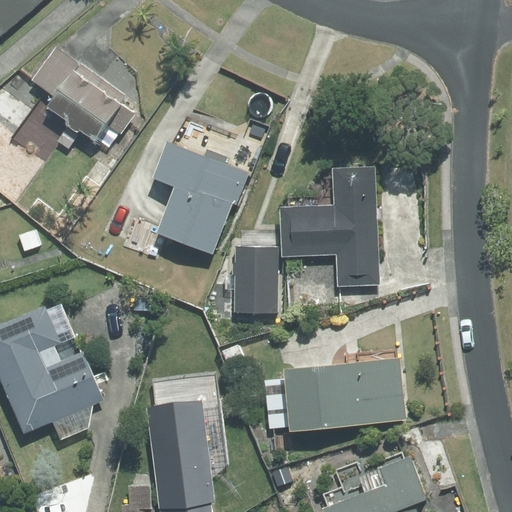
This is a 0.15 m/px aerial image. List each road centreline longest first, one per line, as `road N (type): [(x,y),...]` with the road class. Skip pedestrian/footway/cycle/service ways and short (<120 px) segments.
road 1 (residential): [(511,510),(487,411),(472,288),(473,21)]
road 2 (residential): [(320,0),(385,21),(473,21)]
